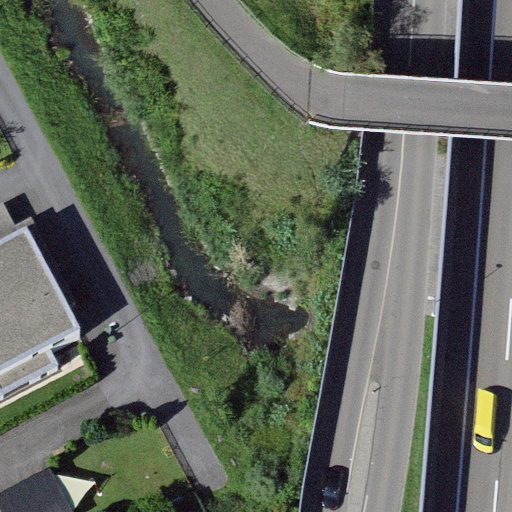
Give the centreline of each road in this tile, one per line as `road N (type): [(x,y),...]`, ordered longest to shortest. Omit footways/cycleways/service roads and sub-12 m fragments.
road 1 (tertiary): [(367,511),(409,207),(417,0)]
road 2 (residential): [(0,88),(214,487)]
road 3 (residential): [(344,101),(299,88),(249,49),(210,0)]
road 4 (unclassified): [(511,110),(344,101)]
road 5 (motorway): [(511,386),(502,511)]
